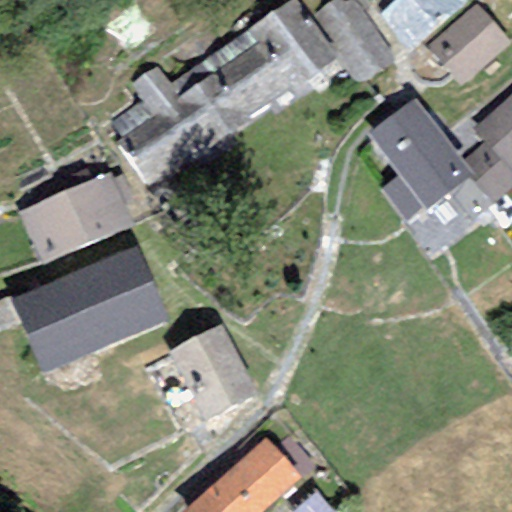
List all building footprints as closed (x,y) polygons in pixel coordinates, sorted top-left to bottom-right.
[(267,52),(231,0),(228,0),(163,44),(200,98),(267,52)] [(398,62),(356,0),(341,0),(299,28),(345,97),(398,62)] [(462,11),(453,0),(402,0),(381,16),(406,51),(462,11)] [(507,46),(477,10),(429,51),(460,87),(507,46)] [(142,85),(64,118),(88,174),(166,141),(142,85)] [(493,218),(417,108),(366,142),(396,185),(381,195),(428,262),(493,218)] [(215,229),(184,157),(57,211),(88,283),(215,229)] [(292,307),(256,240),(217,261),(253,328),(292,307)] [(355,381),(321,342),(234,418),(267,456),(355,381)]
